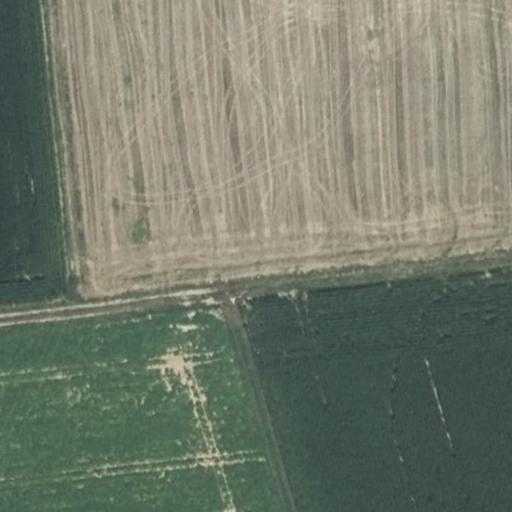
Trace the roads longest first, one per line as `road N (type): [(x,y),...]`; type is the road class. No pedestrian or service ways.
road 1 (track): [(0,322),(511,255)]
road 2 (track): [(292,511),(229,292)]
